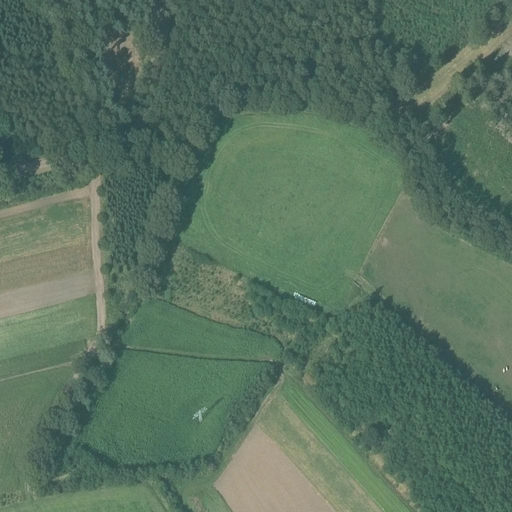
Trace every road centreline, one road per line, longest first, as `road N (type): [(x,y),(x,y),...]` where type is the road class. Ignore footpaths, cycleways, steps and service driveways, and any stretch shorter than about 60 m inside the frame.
road 1 (track): [(161,0),(138,117),(103,139),(0,169)]
road 2 (track): [(511,420),(351,270)]
road 3 (track): [(114,345),(100,329),(89,143)]
